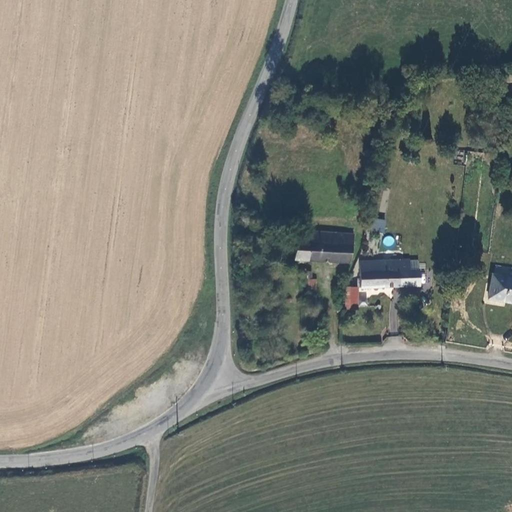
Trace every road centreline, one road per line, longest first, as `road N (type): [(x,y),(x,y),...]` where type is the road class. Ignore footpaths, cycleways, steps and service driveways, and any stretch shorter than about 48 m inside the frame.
road 1 (tertiary): [(209,375),(220,339),(226,181),(290,0)]
road 2 (tertiary): [(209,375),(239,384),(363,356),(511,363)]
road 3 (tertiary): [(0,461),(69,456),(147,432)]
